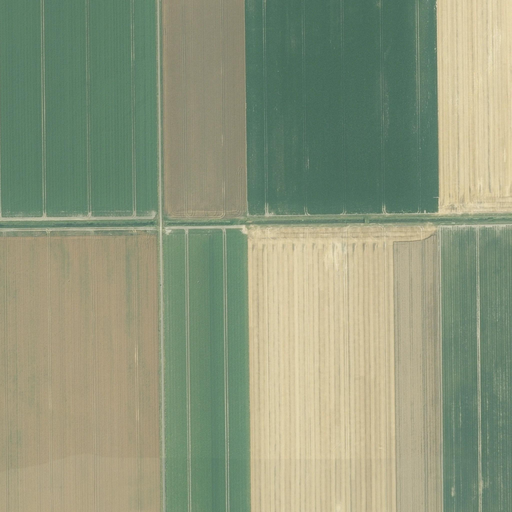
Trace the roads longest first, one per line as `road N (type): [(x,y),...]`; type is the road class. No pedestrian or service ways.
road 1 (track): [(369,511),(366,217)]
road 2 (track): [(0,229),(161,226)]
